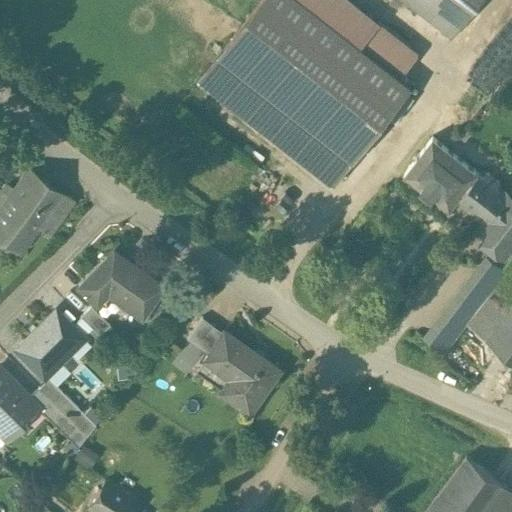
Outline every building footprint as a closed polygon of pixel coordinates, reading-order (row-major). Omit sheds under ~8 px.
[(261,0),(199,80),(332,184),(409,86),(393,74),(412,48),(378,22),(359,47),(298,0),(261,0)] [(406,0),(453,36),(481,0),(406,0)] [(477,171),(434,137),(405,174),(445,205),(448,207),(458,194),(479,210),(493,193),(472,177),(477,171)] [(29,167),(8,195),(1,190),(0,191),(0,236),(19,250),(38,226),(49,234),(74,200),(29,167)] [(493,193),(479,210),(485,215),(478,225),(487,232),(481,240),(503,257),(511,245),(511,194),(499,184),(493,193)] [(162,286),(112,251),(77,285),(95,304),(107,292),(115,298),(141,316),(162,286)] [(482,259),(434,323),(435,324),(425,337),(445,352),(467,323),(503,275),(497,270),(482,259)] [(511,262),(503,275),(467,323),(511,357),(511,262)] [(109,323),(90,305),(80,315),(99,334),(109,323)] [(55,307),(15,347),(45,377),(46,376),(85,337),(55,307)] [(202,316),(187,338),(209,354),(224,332),(202,316)] [(279,367),(225,330),(224,332),(209,354),(206,358),(238,380),(227,395),(249,410),(279,367)] [(14,381),(0,367),(0,372),(11,383),(14,381)] [(0,424),(8,432),(3,436),(5,438),(36,406),(37,405),(28,395),(14,381),(11,383),(0,372),(0,424)] [(93,422),(46,376),(45,377),(37,385),(85,433),(93,422)] [(85,433),(37,385),(28,395),(37,405),(36,406),(75,446),(85,433)] [(504,453),(481,436),(473,446),(497,464),(504,453)] [(497,464),(473,446),(467,455),(490,472),(497,464)] [(467,455),(424,511),(487,511),(507,485),(490,472),(467,455)] [(127,511),(136,499),(105,480),(88,507),(96,511),(117,511),(119,510),(122,511),(127,511)]
